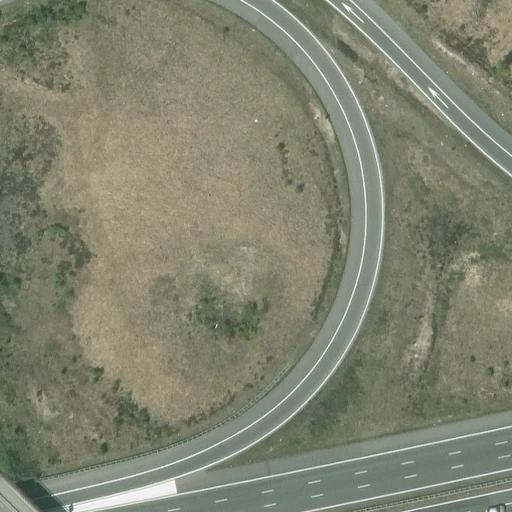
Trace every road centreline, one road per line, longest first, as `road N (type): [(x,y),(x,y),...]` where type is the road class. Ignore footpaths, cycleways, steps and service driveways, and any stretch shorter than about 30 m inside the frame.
road 1 (motorway): [(259,0),(331,72),(365,149),(374,243),(343,343),(304,398),(220,454),(152,479),(7,511)]
road 2 (motorway): [(511,447),(195,511)]
road 3 (motorway): [(511,167),(337,0)]
